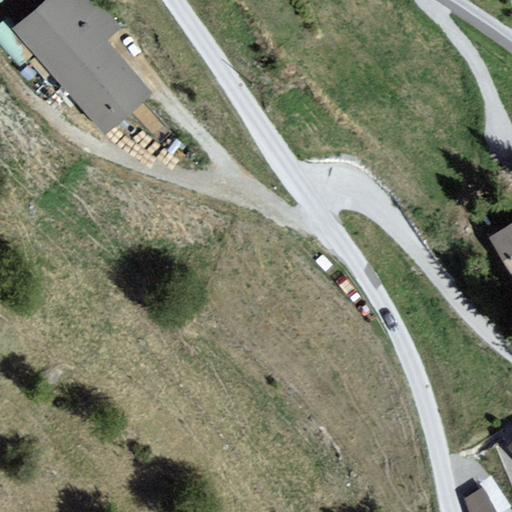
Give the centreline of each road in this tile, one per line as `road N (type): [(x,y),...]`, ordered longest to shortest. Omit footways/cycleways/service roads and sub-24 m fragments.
road 1 (unclassified): [(446,511),(422,392),(394,326),(307,190)]
road 2 (unclassified): [(307,190),(332,182),(358,189),(511,351)]
road 3 (unclassified): [(307,190),(177,0)]
